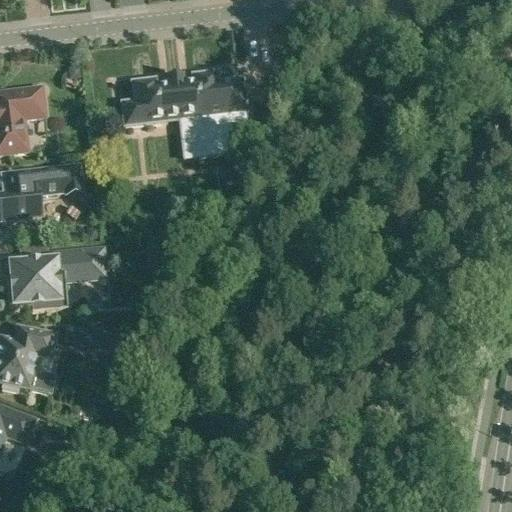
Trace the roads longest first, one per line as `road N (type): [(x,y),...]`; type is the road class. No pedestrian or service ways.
road 1 (residential): [(0,40),(236,13)]
road 2 (residential): [(236,13),(361,0)]
